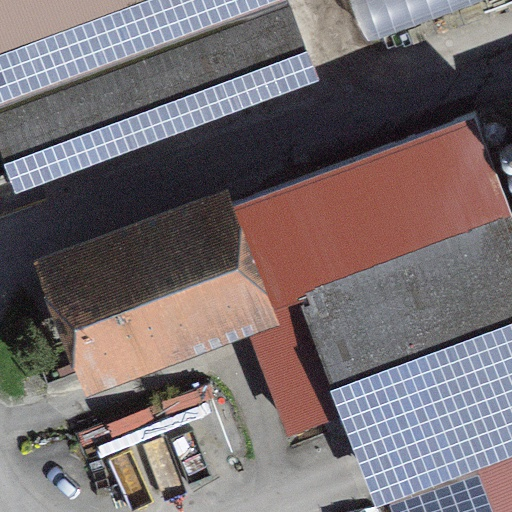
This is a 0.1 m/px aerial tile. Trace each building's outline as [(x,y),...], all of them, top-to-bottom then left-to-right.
[(0,0),(0,116),(18,164),(299,58),(277,0),(0,0)] [(362,0),(370,25),(449,0),(362,0)] [(382,486),(391,482),(511,437),(511,209),(475,111),(219,205),(253,304),(247,306),(294,427),(351,405),(382,486)] [(160,340),(247,306),(253,304),(219,205),(56,266),(86,345),(152,320),(160,340)] [(328,422),(334,435),(347,434),(353,423),(347,413),(334,412),(328,422)] [(511,511),(511,437),(391,482),(402,511),(511,511)]
